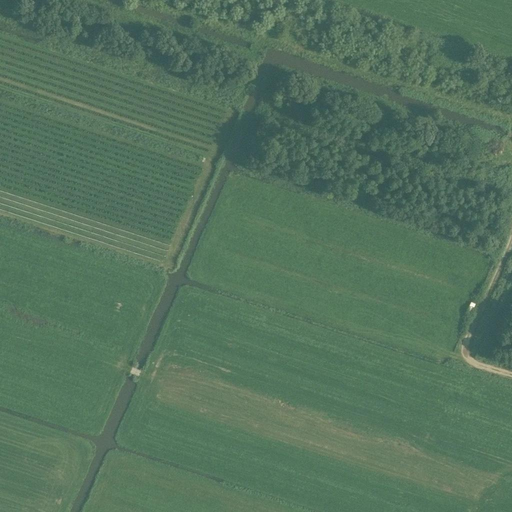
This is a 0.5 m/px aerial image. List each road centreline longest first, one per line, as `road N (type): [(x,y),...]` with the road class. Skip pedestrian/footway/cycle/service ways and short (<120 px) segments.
road 1 (track): [(511,463),(220,369),(157,378),(120,367),(110,394)]
road 2 (track): [(145,0),(264,39),(238,94),(150,70)]
road 3 (track): [(264,39),(511,119)]
road 4 (track): [(511,375),(476,363),(466,350),(511,236)]
